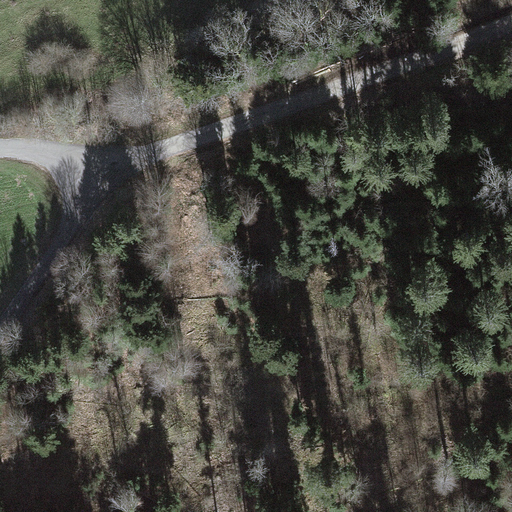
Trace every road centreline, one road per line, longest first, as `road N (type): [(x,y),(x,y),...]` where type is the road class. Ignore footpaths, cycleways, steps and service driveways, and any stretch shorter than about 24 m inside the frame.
road 1 (unclassified): [(84,168),(511,19)]
road 2 (unclassified): [(84,168),(70,224),(0,329)]
